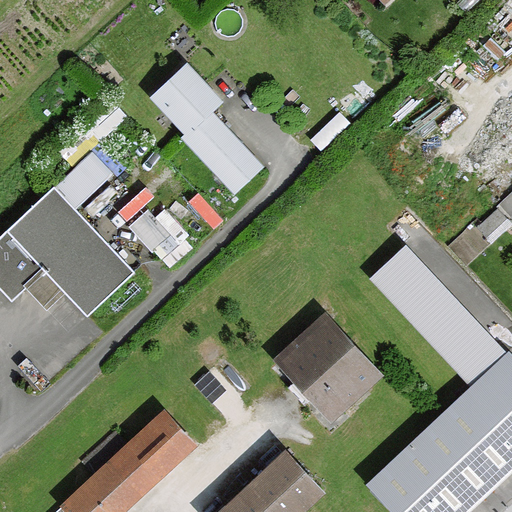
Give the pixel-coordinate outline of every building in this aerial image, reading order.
[(386,0),(365,0),(376,11),(386,0)] [(213,105),(176,67),(140,103),(175,139),(171,143),(225,198),(254,170),(201,117),(213,105)] [(104,176),(82,154),(0,234),(0,304),(4,309),(35,278),(79,323),(126,277),(65,215),(104,176)] [(192,241),(169,199),(137,216),(159,258),(192,241)] [(374,375),(309,313),(261,363),(325,425),(374,375)] [(456,511),(511,461),(511,342),(361,479),(391,511),(456,511)] [(117,511),(186,447),(151,410),(48,508),(52,511),(117,511)] [(295,511),(314,495),(273,451),(205,511),(295,511)]
